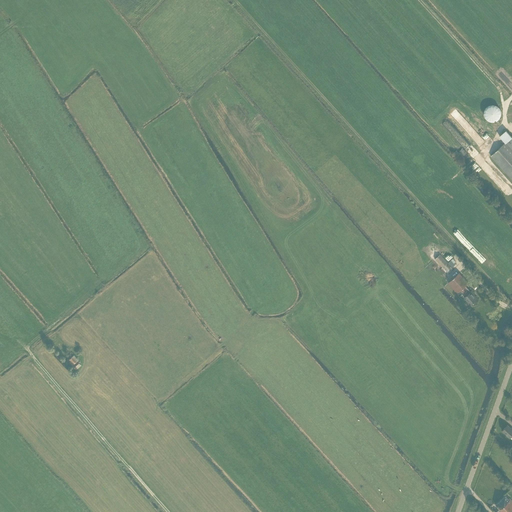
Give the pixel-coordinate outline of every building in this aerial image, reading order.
[(486,119),(488,120),(490,121),(493,121),(495,121),(497,120),(499,118),(500,116),(501,113),(501,111),(500,109),(499,107),(497,105),(494,104),(492,104),(490,104),(487,106),(486,107),(484,109),(484,112),(484,114),(485,117),(486,119)] [(511,135),(507,130),(500,135),(506,142),(491,156),(511,178),(511,135)] [(443,267),(448,272),(453,268),(447,263),(448,262),(440,254),(435,259),(443,267)] [(470,291),(465,285),(468,282),(459,273),(448,283),(458,294),(462,291),(466,296),(464,297),(471,305),(477,299),(474,295),(474,294),(471,291),(470,291)] [(70,362),(76,369),(81,365),(78,361),(79,360),(74,355),(69,359),(71,361),(70,362)] [(511,428),(507,425),(502,430),(507,435),(510,438),(511,435),(511,428)] [(508,499),(505,496),(496,505),(500,509),(499,510),(500,511),(511,511),(511,500),(509,498),(508,499)]
